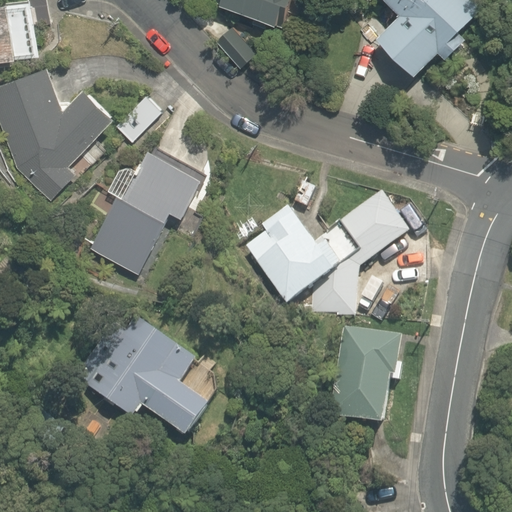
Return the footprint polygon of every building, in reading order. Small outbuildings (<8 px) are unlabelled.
[(0,6),(0,60),(43,55),(39,25),(54,23),(51,0),(30,0),(31,3),(0,6)] [(256,22),(270,26),(272,19),(289,25),(296,0),(221,0),(259,12),(256,22)] [(382,35),(419,73),(442,50),(449,57),(468,38),(461,31),(485,7),(477,0),(391,0),(404,13),(382,35)] [(219,40),(244,67),(260,52),(236,25),(219,40)] [(0,113),(19,166),(53,199),(79,173),(72,166),(120,116),(89,86),(68,108),(54,65),(0,85),(0,113)] [(94,246),(142,272),(175,210),(186,216),(206,180),(207,180),(211,172),(158,144),(155,150),(154,150),(141,171),(131,165),(122,168),(111,188),(122,194),(94,246)] [(296,201),(309,206),(318,187),(305,182),(296,201)] [(361,267),(412,231),(385,192),(317,244),(311,233),(297,213),(296,214),(291,206),(264,225),(269,232),(250,247),(289,304),(313,287),(311,311),(338,314),(337,316),(358,317),(361,267)] [(179,428),(191,437),(214,404),(183,382),(199,358),(140,317),(130,331),(117,322),(80,375),(91,383),(89,386),(135,418),(144,404),(165,419),(162,423),(176,432),(179,428)] [(332,415),(387,424),(396,376),(400,377),(406,337),(347,327),(332,415)] [(26,423),(56,445),(68,429),(38,407),(26,423)] [(319,458),(320,449),(307,448),(306,457),(319,458)]
